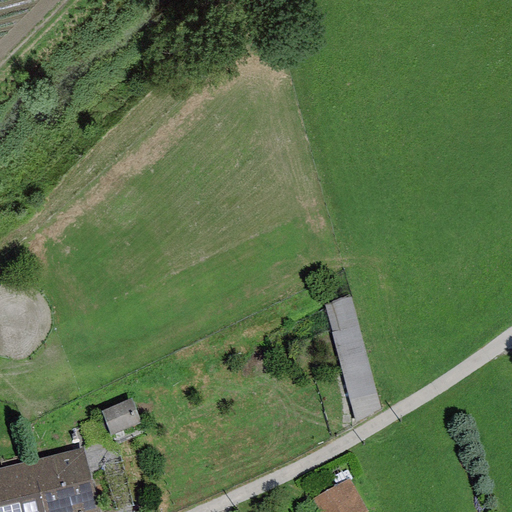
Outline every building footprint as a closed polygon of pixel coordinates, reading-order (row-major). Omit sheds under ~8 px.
[(343,354),(368,346),(351,297),(326,305),(343,354)] [(131,400),(101,414),(111,437),(142,424),(131,400)] [(32,463),(43,511),(98,511),(83,450),(32,463)] [(0,511),(43,511),(32,463),(0,470),(0,511)] [(366,511),(349,480),(312,500),(319,511),(366,511)]
